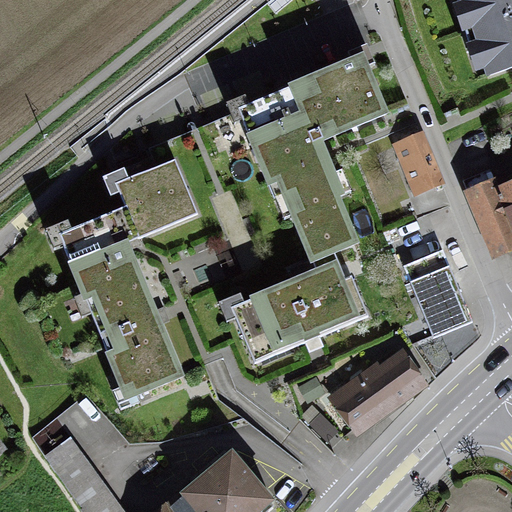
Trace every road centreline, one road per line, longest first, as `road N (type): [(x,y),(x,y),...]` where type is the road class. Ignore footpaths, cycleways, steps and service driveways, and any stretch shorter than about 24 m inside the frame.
road 1 (residential): [(385,10),(185,84),(0,241)]
road 2 (residential): [(385,10),(511,316)]
road 3 (secondary): [(360,511),(494,380)]
